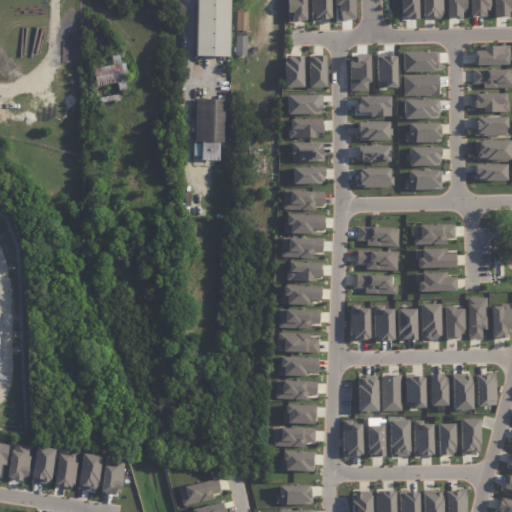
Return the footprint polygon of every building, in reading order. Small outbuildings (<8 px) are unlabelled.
[(221,57),(196,56),(196,0),(229,0),(229,57),(221,57)] [(285,0),(304,0),(304,20),(290,21),(290,16),(285,16),(285,0)] [(310,21),(310,0),(328,0),(329,19),(318,19),(318,21),(310,21)] [(421,0),(440,0),(441,18),(433,19),(433,17),(422,17),(421,0)] [(446,18),(445,0),(463,0),(464,12),(459,12),(459,18),(446,18)] [(469,16),(469,0),(487,0),(488,10),(483,10),(483,16),(469,16)] [(493,17),(492,0),(511,0),(511,10),(506,10),(506,17),(493,17)] [(251,27),(250,38),(242,37),(244,5),(252,5),(251,27)] [(256,45),(255,56),(234,55),(235,44),(256,45)] [(473,65),(473,51),(479,51),(479,46),(508,45),(508,56),(506,56),(506,64),(473,65)] [(375,54),(383,54),(383,56),(391,56),(391,57),(394,57),(395,87),(383,87),(383,86),(375,86),(375,54)] [(121,55),(123,63),(127,63),(130,80),(127,80),(129,90),(121,92),(119,83),(99,87),(96,68),(115,65),(113,57),(121,55)] [(307,87),(307,64),(307,59),(309,59),(309,58),(314,58),(314,55),(324,55),(324,87),(307,87)] [(283,88),(282,58),(285,58),(285,57),(291,57),(291,56),(301,56),(302,87),(283,88)] [(472,83),(471,70),(511,69),(511,87),(481,88),(481,83),(472,83)] [(472,100),(473,100),(473,94),(504,93),(504,102),(507,102),(507,111),(483,112),(483,113),(478,113),(478,108),(472,108),(472,100)] [(122,101),(103,103),(102,98),(121,95),(122,101)] [(285,114),(285,95),(321,95),(321,107),(319,107),(319,113),(285,114)] [(220,145),(220,160),(202,160),(202,156),(193,156),(193,143),(195,143),(195,99),(225,99),(224,142),(222,142),(222,145),(220,145)] [(402,119),(402,100),(438,99),(438,112),(436,112),(436,118),(402,119)] [(473,136),(473,128),(474,128),(474,118),(505,117),(506,128),(504,128),(505,135),(500,135),(500,136),(473,136)] [(286,138),(286,127),(289,127),(289,119),(320,119),(321,133),(316,133),(316,137),(286,138)] [(358,140),(357,137),(357,132),(356,132),(356,122),(387,121),(387,129),(390,129),(390,136),(387,136),(387,140),(358,140)] [(403,141),(403,132),(407,132),(407,124),(438,123),(439,136),(437,136),(438,142),(413,143),(413,141),(408,142),(408,141),(403,141)] [(475,160),(475,154),(473,154),(473,141),(508,140),(509,159),(475,160)] [(290,161),(290,154),(289,154),(289,143),(320,142),(320,153),(322,153),(322,161),(290,161)] [(356,160),(356,146),(387,145),(388,162),(360,162),(360,160),(356,160)] [(407,166),(407,162),(404,162),(404,154),(407,154),(407,147),(438,146),(438,160),(437,160),(437,165),(407,166)] [(473,164),(504,164),(505,180),(477,181),(477,178),(476,178),(474,178),(473,164)] [(291,184),(291,168),(322,167),(322,180),(319,180),(319,183),(291,184)] [(358,188),(358,181),(357,181),(357,172),(358,172),(358,169),(388,168),(388,177),(392,177),(392,186),(387,186),(387,187),(358,188)] [(408,190),(408,189),(403,189),(403,180),(406,180),(406,171),(437,170),(437,181),(440,181),(440,189),(408,190)] [(281,190),(322,192),(322,206),(313,205),(312,210),(281,209),(281,190)] [(282,233),(282,223),(285,223),(285,214),(322,216),(321,222),(322,222),(322,230),(313,229),(313,234),(282,233)] [(412,245),(412,236),(409,236),(409,226),(452,225),(452,238),(443,238),(443,244),(412,245)] [(356,240),(356,227),(397,228),(396,247),(365,246),(365,240),(356,240)] [(279,256),(280,237),(321,239),(320,253),(311,252),(311,258),(279,256)] [(416,268),(416,260),(414,260),(413,250),(441,249),(441,253),(453,253),(453,267),(416,268)] [(355,264),(356,251),(396,252),(395,271),(364,269),(364,264),(355,264)] [(284,280),(285,270),(287,270),(288,262),(320,263),(319,277),(314,277),(314,281),(284,280)] [(416,291),(416,283),(414,283),(414,273),(443,273),(443,277),(453,277),(454,291),(416,291)] [(354,287),(355,274),(389,276),(388,285),(395,285),(394,294),(363,293),(363,288),(354,287)] [(279,304),(279,293),(282,294),(282,285),(319,287),(318,300),(310,300),(309,305),(279,304)] [(466,339),(466,298),(485,298),(485,329),(480,329),(480,338),(466,339)] [(490,338),(490,306),(498,306),(498,303),(508,303),(509,332),(505,332),(505,338),(490,338)] [(438,340),(438,304),(418,304),(419,338),(426,338),(426,340),(438,340)] [(356,339),(356,341),(348,341),(348,309),(350,309),(350,305),(358,305),(358,308),(367,308),(368,339),(356,339)] [(372,340),(372,311),(374,311),(373,306),(382,306),(382,309),(390,309),(391,341),(376,341),(376,340),(372,340)] [(443,339),(442,307),(453,306),(453,308),(461,308),(462,333),(457,333),(457,338),(443,339)] [(276,327),(277,309),(318,310),(318,324),(308,324),(308,328),(276,327)] [(415,340),(414,309),(395,309),(396,339),(402,339),(402,340),(415,340)] [(282,351),(282,342),(276,341),(277,333),(308,334),(308,339),(317,339),(316,353),(282,351)] [(276,375),(276,365),(279,365),(279,356),(316,358),(316,372),(307,372),(307,376),(276,375)] [(475,406),(474,375),(486,375),(485,373),(493,373),(494,405),(487,405),(485,406),(475,406)] [(429,406),(428,374),(438,374),(438,376),(442,376),(442,378),(444,378),(445,405),(429,406)] [(451,410),(450,374),(463,374),(463,376),(470,376),(470,409),(451,410)] [(380,411),(379,376),(384,376),(384,375),(399,375),(400,411),(380,411)] [(404,406),(403,375),(410,375),(410,376),(419,376),(419,377),(423,377),(423,407),(412,408),(412,406),(404,406)] [(357,412),(356,378),(363,378),(363,376),(376,376),(376,411),(357,412)] [(274,398),(275,380),(315,382),(314,395),(306,395),(305,400),(274,398)] [(281,422),(282,411),(284,411),(284,404),(313,405),(312,424),(281,422)] [(459,455),(458,419),(478,418),(478,452),(472,452),(472,454),(459,455)] [(341,457),(340,425),(342,425),(342,420),(351,420),(351,424),(360,424),(360,455),(350,455),(350,457),(341,457)] [(388,454),(387,420),(407,420),(407,456),(395,456),(395,454),(388,454)] [(412,455),(411,425),(413,425),(413,420),(422,420),(422,424),(430,424),(431,455),(419,455),(419,454),(412,455)] [(437,455),(436,424),(453,424),(453,452),(451,452),(451,455),(437,455)] [(369,457),(369,453),(366,453),(366,426),(382,425),(382,456),(369,457)] [(272,446),(273,427),(313,429),(313,443),(303,442),(303,447),(272,446)] [(5,478),(10,451),(13,452),(14,444),(30,446),(25,478),(20,477),(19,481),(11,480),(11,479),(5,478)] [(29,482),(34,446),(53,449),(48,485),(29,482)] [(52,486),(57,454),(66,455),(66,451),(75,453),(75,458),(76,458),(72,487),(68,486),(68,488),(52,486)] [(279,470),(279,458),(281,458),(281,452),(312,453),(311,471),(279,470)] [(75,489),(81,453),(101,456),(96,490),(90,489),(88,491),(75,489)] [(102,494),(101,493),(99,492),(103,466),(106,466),(107,458),(123,460),(119,492),(113,491),(113,495),(102,494)] [(501,488),(504,475),(511,477),(511,495),(505,494),(506,490),(501,488)] [(180,506),(176,488),(215,478),(218,492),(210,494),(211,499),(180,506)] [(274,503),(274,495),(277,494),(277,486),(308,485),(308,496),(310,496),(310,504),(279,505),(279,503),(274,503)] [(445,511),(445,491),(457,491),(457,489),(464,489),(464,511),(445,511)] [(349,511),(349,493),(355,493),(355,490),(368,490),(368,511),(349,511)] [(397,511),(397,490),(404,490),(404,492),(414,492),(414,493),(417,493),(417,511),(397,511)] [(422,511),(422,490),(432,490),(432,492),(440,492),(440,511),(422,511)] [(374,511),(374,492),(380,492),(380,491),(390,491),(390,492),(393,492),(393,511),(374,511)] [(500,511),(495,511),(498,497),(511,500),(511,511),(500,511)] [(190,511),(190,509),(221,502),(223,511),(190,511)]
